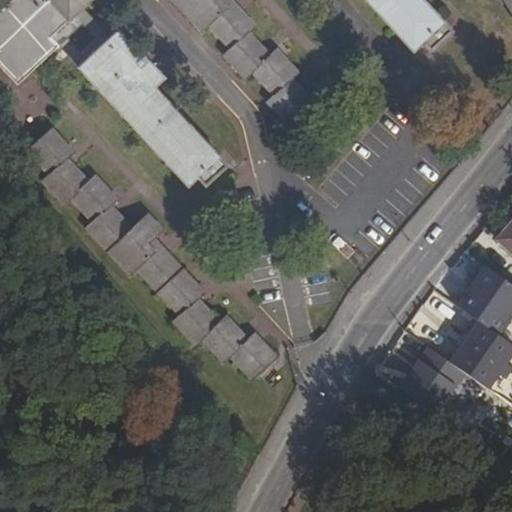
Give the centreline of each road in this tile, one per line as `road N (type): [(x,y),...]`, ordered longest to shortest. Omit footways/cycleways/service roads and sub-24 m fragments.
road 1 (residential): [(138,0),(247,122),(307,417)]
road 2 (tertiary): [(307,417),(352,334),(511,145)]
road 3 (residential): [(333,0),(404,80),(511,130)]
